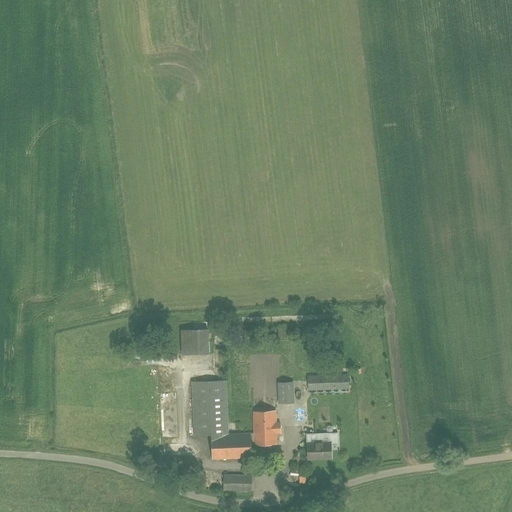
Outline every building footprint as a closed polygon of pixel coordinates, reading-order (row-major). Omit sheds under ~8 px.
[(181,354),(209,353),(207,328),(180,329),(181,354)] [(278,338),(290,338),(290,329),(278,329),(278,338)] [(349,374),(308,375),(308,390),(349,389),(349,374)] [(276,432),(280,432),(279,422),(275,422),(275,410),(253,411),(254,433),(227,434),(225,380),(191,381),(193,435),(210,434),(211,459),(251,457),(251,444),(276,443),(276,432)] [(292,382),(278,382),(279,402),(293,402),(292,382)] [(308,458),(331,458),(330,443),(338,443),(338,432),(306,433),(307,458),(308,458)] [(251,490),(251,475),(224,474),(224,490),(251,490)]
